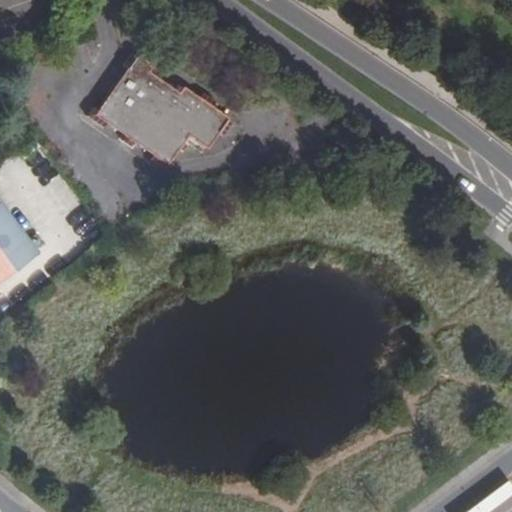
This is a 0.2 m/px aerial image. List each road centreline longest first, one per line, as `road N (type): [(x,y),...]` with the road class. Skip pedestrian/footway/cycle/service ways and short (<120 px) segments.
road 1 (tertiary): [(224,0),(511,219)]
road 2 (tertiary): [(511,172),(386,77),(264,0)]
